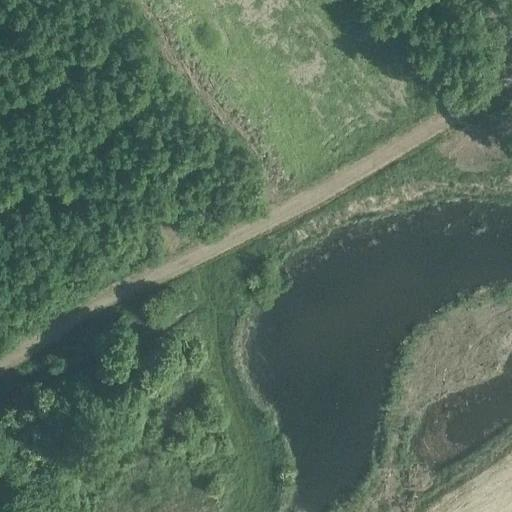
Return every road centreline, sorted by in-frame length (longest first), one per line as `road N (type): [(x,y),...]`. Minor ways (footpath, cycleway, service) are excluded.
road 1 (track): [(511,69),(489,94),(134,285),(0,367)]
road 2 (residential): [(393,189),(235,0)]
